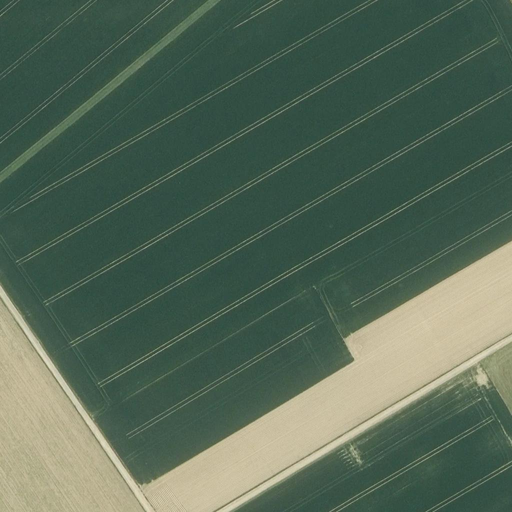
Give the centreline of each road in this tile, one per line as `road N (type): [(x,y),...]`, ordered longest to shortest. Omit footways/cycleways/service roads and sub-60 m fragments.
road 1 (track): [(511,339),(221,511)]
road 2 (track): [(0,189),(228,0)]
road 3 (track): [(0,288),(151,511)]
